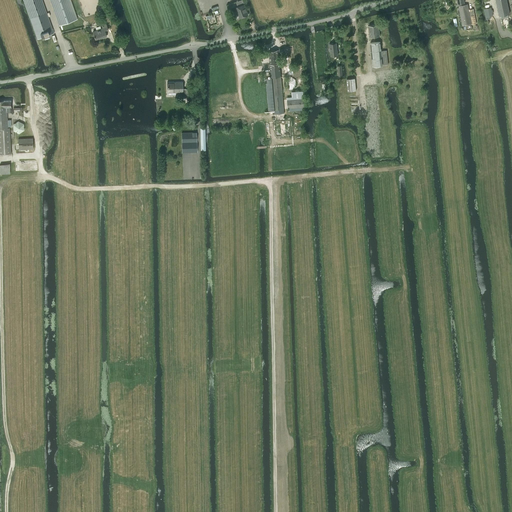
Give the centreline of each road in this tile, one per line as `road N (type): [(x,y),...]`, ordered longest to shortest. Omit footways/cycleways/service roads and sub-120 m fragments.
road 1 (unclassified): [(0,82),(322,21),(390,0)]
road 2 (track): [(277,511),(269,146),(275,142)]
road 3 (track): [(6,511),(12,457),(0,225)]
road 4 (track): [(422,238),(411,168),(356,172),(325,142),(275,142)]
road 5 (track): [(197,186),(76,188),(46,176),(38,156)]
